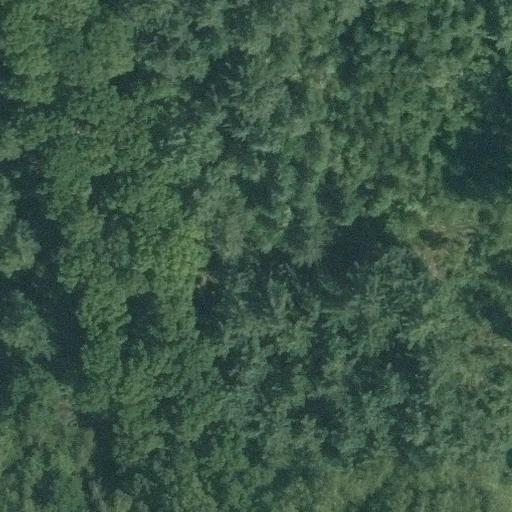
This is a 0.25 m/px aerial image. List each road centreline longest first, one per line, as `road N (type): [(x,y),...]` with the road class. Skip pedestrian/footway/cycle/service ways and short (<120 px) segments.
road 1 (track): [(197,511),(40,0)]
road 2 (track): [(132,298),(511,214)]
